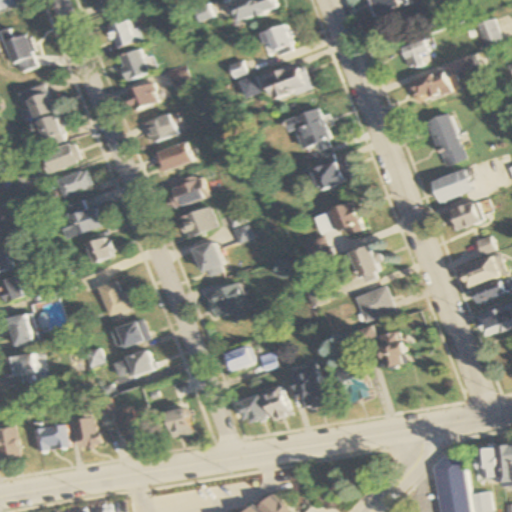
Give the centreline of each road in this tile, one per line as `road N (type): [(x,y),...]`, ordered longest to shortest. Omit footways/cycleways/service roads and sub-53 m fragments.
road 1 (residential): [(230,459),(224,422),(60,0)]
road 2 (residential): [(489,417),(328,0)]
road 3 (secondary): [(418,429),(0,497)]
